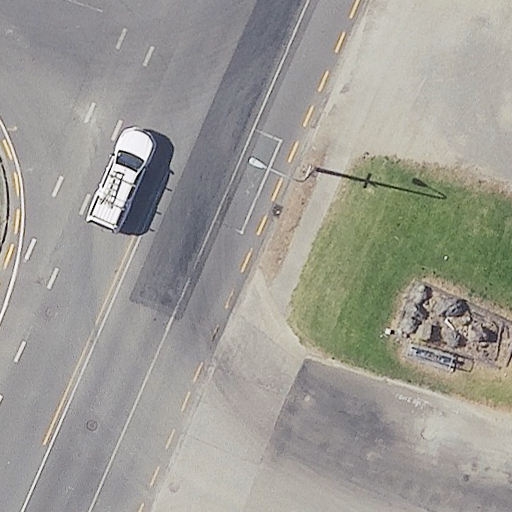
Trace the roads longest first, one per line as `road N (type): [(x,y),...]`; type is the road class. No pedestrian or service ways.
road 1 (tertiary): [(19,511),(216,46)]
road 2 (unclassified): [(78,0),(216,46)]
